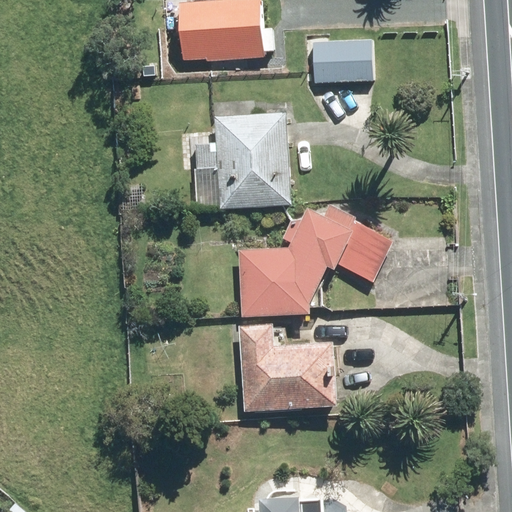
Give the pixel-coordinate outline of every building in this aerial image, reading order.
[(375,43),(315,45),(317,85),(376,84),(375,43)] [(222,146),(197,147),(198,171),(222,170),(224,212),(297,208),(292,117),(221,120),(222,146)] [(288,241),(296,245),(292,252),(243,254),(246,320),(316,318),(315,304),(333,270),(340,273),(343,267),(377,285),(397,245),(359,226),(361,222),(336,209),(331,219),(313,210),(306,223),(295,227),(288,241)] [(277,328),(243,330),(247,414),(343,410),(340,347),(278,350),(277,328)] [(421,437),(404,438),(405,457),(422,456),(421,437)] [(264,511),(325,511),(325,504),(305,505),(305,500),(264,503),(264,511)]
